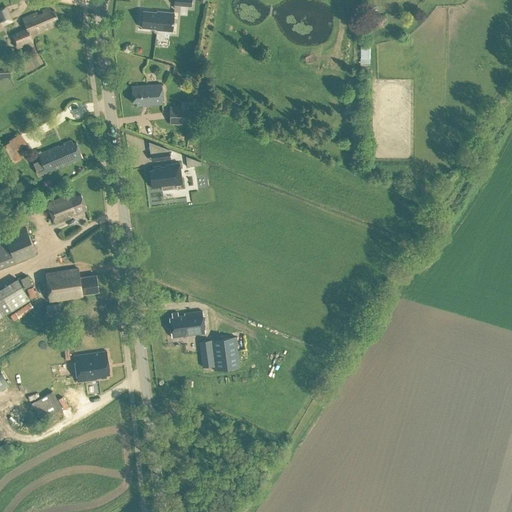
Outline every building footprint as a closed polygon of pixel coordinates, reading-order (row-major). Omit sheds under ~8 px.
[(0,26),(12,21),(9,12),(6,5),(2,6),(0,6),(0,26)] [(33,42),(30,35),(58,24),(53,11),(51,12),(50,8),(44,10),(45,14),(38,17),(36,13),(23,19),(26,27),(16,31),(19,38),(13,40),(17,49),(23,47),(22,44),(30,41),(30,43),(33,42)] [(157,13),(142,11),(140,28),(155,29),(154,30),(172,32),(174,13),(157,12),(157,13)] [(361,43),(361,63),(371,63),(371,43),(361,43)] [(334,81),(321,61),(315,64),(319,71),(312,76),(321,89),(334,81)] [(305,90),(300,70),(265,78),(269,95),(278,93),(278,96),(305,90)] [(163,104),(161,84),(131,86),(133,103),(136,103),(136,106),(163,104)] [(168,124),(190,124),(190,106),(168,107),(168,124)] [(10,142),(5,144),(0,147),(0,154),(7,166),(21,158),(16,150),(26,144),(20,133),(8,140),(10,142)] [(73,143),(71,140),(63,143),(64,146),(59,148),(58,146),(39,154),(47,172),(82,157),(76,142),(73,143)] [(169,149),(157,145),(159,160),(170,159),(169,150),(169,149)] [(200,162),(185,156),(186,157),(187,166),(201,165),(200,162)] [(152,169),(150,170),(150,171),(152,187),(152,188),(161,187),(161,190),(173,189),(173,185),(180,184),(181,184),(179,163),(165,165),(165,166),(160,167),(160,165),(153,166),(153,167),(153,169),(152,169)] [(78,195),(76,191),(47,203),(55,223),(71,216),(70,213),(76,211),(77,214),(87,210),(81,194),(78,195)] [(20,214),(5,220),(8,228),(24,222),(20,214)] [(25,227),(0,236),(0,268),(36,254),(25,227)] [(80,277),(79,268),(46,273),(50,301),(83,296),(83,294),(99,291),(96,275),(80,277)] [(28,275),(21,278),(25,288),(32,286),(28,275)] [(29,300),(23,289),(17,279),(0,288),(0,317),(8,312),(29,300)] [(33,287),(27,289),(30,298),(36,297),(33,287)] [(29,302),(15,312),(19,317),(33,307),(29,302)] [(64,308),(45,311),(46,318),(65,315),(64,308)] [(204,332),(202,311),(183,313),(183,315),(177,315),(177,312),(171,313),(171,317),(169,318),(171,336),(204,332)] [(66,342),(80,331),(73,322),(59,333),(66,342)] [(214,371),(239,368),(236,337),(199,341),(202,367),(213,365),(214,371)] [(105,376),(109,376),(105,352),(72,358),(77,383),(106,378),(105,376)] [(0,389),(8,384),(0,370),(0,389)] [(53,391),(36,400),(45,415),(45,417),(62,407),(53,391)]
